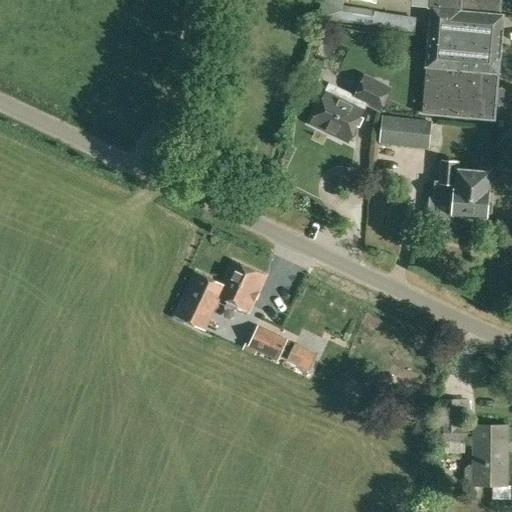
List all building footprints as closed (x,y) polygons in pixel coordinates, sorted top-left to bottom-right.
[(363,0),(376,4),(377,0),(320,0),(316,18),(414,32),(416,17),(342,5),(343,0),(363,0)] [(494,120),(503,15),(499,14),(500,0),(428,0),(428,8),(430,8),(425,68),(424,67),(420,113),(494,120)] [(379,112),(391,87),(363,74),(352,95),(330,83),(310,124),(347,142),(366,105),(379,112)] [(429,148),(432,120),(381,115),(378,143),(429,148)] [(488,202),(491,172),(458,169),(459,161),(440,160),(438,181),(434,181),(432,199),(433,200),(432,216),(452,218),(452,216),(486,219),(487,216),(491,213),(492,205),(488,202)] [(220,284),(214,296),(220,299),(248,312),(266,276),(232,260),(220,284)] [(195,272),(174,316),(205,330),(220,299),(214,296),(220,284),(195,272)] [(277,360),(288,338),(257,324),(249,342),(246,340),(242,350),(255,355),(257,351),(277,360)] [(316,355),(294,345),(288,359),(309,369),(316,355)] [(477,410),(450,412),(454,473),(480,472),(479,469),(495,468),(497,511),(511,510),(511,436),(493,437),(493,440),(478,440),(477,410)]
